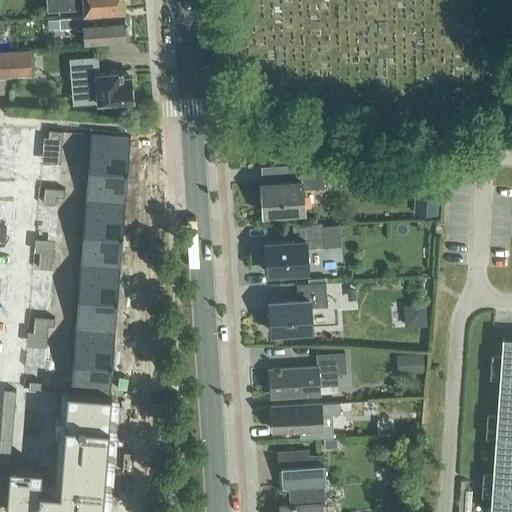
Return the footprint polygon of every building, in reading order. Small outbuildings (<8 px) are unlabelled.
[(123,7),(126,4),(125,0),(46,0),(47,11),(84,8),(84,12),(123,9),(123,7)] [(125,37),(128,37),(127,27),(125,27),(124,16),(82,19),(82,16),(59,18),(60,28),(82,26),(84,43),(126,40),(125,37)] [(60,28),(59,18),(47,19),(48,29),(60,28)] [(0,52),(0,77),(31,75),(30,50),(0,52)] [(124,70),(99,72),(98,55),(69,57),(67,68),(67,74),(67,80),(68,86),(70,94),(73,103),(133,98),(131,76),(125,77),(124,70)] [(62,138),(63,131),(49,129),(48,137),(62,138)] [(90,133),(88,166),(127,169),(130,136),(92,132),(90,133)] [(302,188),(319,187),(327,186),(325,162),(288,164),(289,180),(261,182),(263,214),(286,212),(286,210),(303,208),(302,188)] [(88,166),(85,198),(125,201),(127,169),(88,166)] [(437,216),(440,175),(416,174),(413,214),(437,216)] [(64,196),(64,188),(44,187),(44,195),(56,196),(64,196)] [(55,204),(56,196),(44,195),(43,203),(55,204)] [(85,198),(83,230),(122,233),(125,201),(85,198)] [(306,247),(323,246),(322,222),(292,224),(293,239),(265,241),(267,273),(290,271),(290,269),(307,268),(306,247)] [(83,230),(80,262),(120,266),(122,233),(83,230)] [(53,260),(53,252),(39,251),(39,259),(51,260),(53,260)] [(50,268),(51,260),(39,259),(38,267),(50,268)] [(80,262),(78,295),(117,298),(120,266),(80,262)] [(297,298),(269,300),(270,317),(271,332),(294,330),(294,328),(312,327),(310,306),(328,304),(326,280),(296,282),(297,298)] [(78,295),(75,327),(115,330),(117,298),(78,295)] [(425,306),(404,307),(405,326),(426,324),(425,306)] [(54,326),(54,318),(34,316),(34,324),(47,325),(54,326)] [(47,333),(47,325),(34,324),(33,332),(47,333)] [(75,327),(72,359),(112,363),(115,330),(75,327)] [(511,511),(511,336),(502,335),(500,366),(491,365),(491,363),(490,363),(490,368),(491,368),(491,366),(500,367),(496,425),(487,424),(487,422),(486,422),(486,427),(487,425),(496,426),(492,484),(483,483),(483,481),(482,481),(482,486),(482,484),(492,485),(489,511),(511,511)] [(318,365),(269,368),(271,396),(319,393),(319,385),(338,384),(337,371),(347,371),(346,352),(317,354),(318,365)] [(399,373),(425,371),(423,353),(398,355),(399,373)] [(72,359),(70,390),(110,393),(112,363),(72,359)] [(28,388),(40,389),(41,381),(29,380),(28,388)] [(15,398),(16,390),(4,389),(3,397),(15,398)] [(57,511),(101,511),(111,393),(110,393),(70,390),(67,390),(57,511)] [(14,406),(15,398),(3,397),(2,405),(14,406)] [(320,401),(271,405),(273,430),(302,428),(303,438),(333,437),(331,413),(340,412),(339,401),(320,402),(320,401)] [(14,414),(14,406),(2,405),(2,413),(14,414)] [(13,422),(14,414),(2,413),(1,421),(13,422)] [(12,430),(13,422),(1,421),(0,429),(12,430)] [(0,436),(12,438),(12,430),(0,429),(0,433),(0,436)] [(0,444),(11,445),(12,438),(0,436),(0,444)] [(336,439),(323,440),(324,448),(337,448),(336,439)] [(0,452),(10,453),(11,445),(0,444),(0,452)] [(325,484),(323,454),(308,455),(308,449),(277,451),(278,466),(281,466),(283,486),(322,484),(325,484)] [(0,460),(10,461),(10,453),(0,452),(0,460)] [(42,468),(9,465),(6,509),(38,511),(42,468)] [(323,501),(322,484),(283,486),(283,487),(289,486),(290,502),(279,503),(279,511),(321,511),(321,501),(323,501)]
